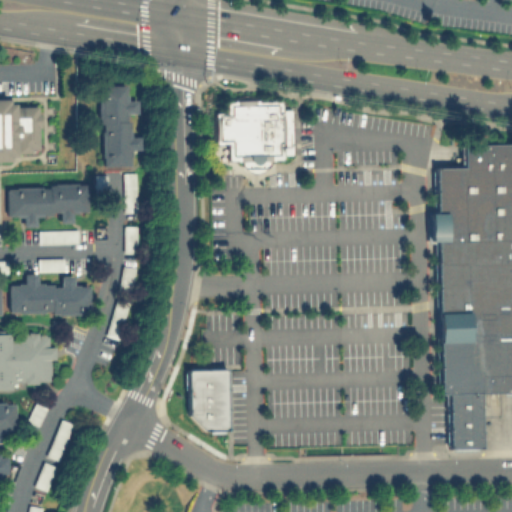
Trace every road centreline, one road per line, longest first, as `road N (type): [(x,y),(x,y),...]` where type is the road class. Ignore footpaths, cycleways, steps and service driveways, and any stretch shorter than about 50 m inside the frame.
road 1 (tertiary): [(178,54),(177,255),(164,333),(83,511)]
road 2 (residential): [(126,418),(225,473),(511,467)]
road 3 (primary): [(178,54),(511,107)]
road 4 (primary): [(511,63),(353,44)]
road 5 (primary): [(48,30),(178,54)]
